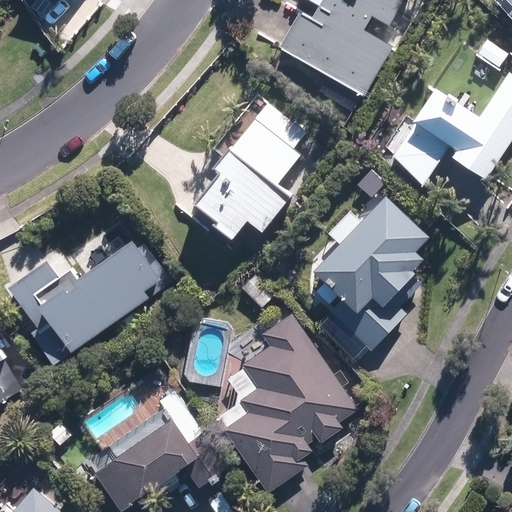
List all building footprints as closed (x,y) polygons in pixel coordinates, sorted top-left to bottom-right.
[(302,5),(280,41),(365,93),(394,45),(364,26),(372,12),(390,23),(403,0),(317,0),(311,11),(302,5)] [(484,39),(473,55),(495,71),(506,55),(484,39)] [(486,175),(511,135),(511,69),(509,67),(479,111),(436,82),(414,115),(416,117),(393,150),(422,182),(451,140),(457,144),(452,151),(486,175)] [(300,150),(255,113),(232,142),(229,139),(213,158),(219,163),(194,194),(217,212),(212,218),(234,235),(249,217),(263,228),(292,194),(288,192),(291,189),(278,178),(300,150)] [(371,348),(407,311),(399,304),(422,280),(413,271),(416,268),(413,265),(423,254),(415,246),(429,232),(385,190),(313,266),(344,295),(330,309),(371,348)] [(53,361),(172,280),(145,239),(139,243),(133,234),(77,272),(72,264),(58,273),(47,256),(8,283),(37,325),(31,329),(53,361)] [(255,271),(241,284),(261,306),(275,293),(255,271)] [(134,310),(121,319),(129,330),(142,321),(134,310)] [(320,439),(343,423),(340,419),(358,406),(292,310),(262,330),(270,342),(241,362),(257,385),(240,396),(248,409),(224,426),(268,489),(307,462),(302,454),(312,447),(308,440),(317,434),(320,439)] [(0,400),(22,387),(0,347),(0,400)] [(203,430),(174,387),(160,397),(171,414),(95,466),(97,468),(91,472),(117,511),(163,511),(159,505),(156,507),(143,489),(157,480),(163,489),(179,478),(173,469),(185,462),(199,485),(211,477),(212,479),(220,474),(219,472),(231,465),(206,428),(203,430)] [(61,504),(34,481),(6,511),(87,511),(69,497),(66,501),(64,499),(61,504)] [(232,511),(217,487),(198,498),(206,511),(232,511)]
